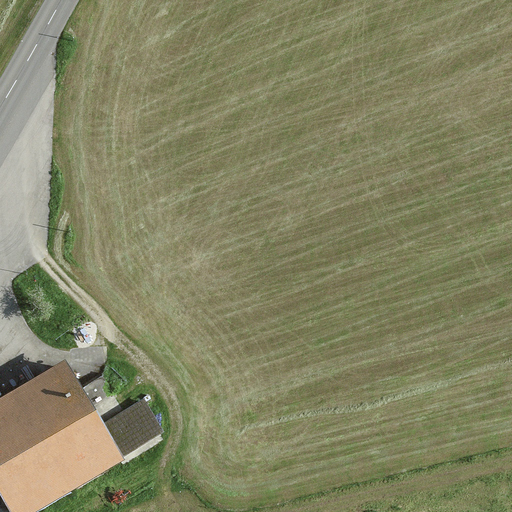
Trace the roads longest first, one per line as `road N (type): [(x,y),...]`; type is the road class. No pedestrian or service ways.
road 1 (track): [(168,511),(161,484),(177,439),(157,380),(0,215)]
road 2 (track): [(511,465),(326,511)]
road 3 (secondary): [(0,112),(63,0)]
